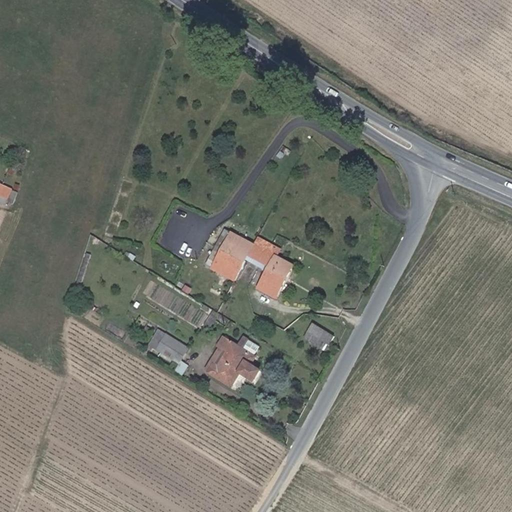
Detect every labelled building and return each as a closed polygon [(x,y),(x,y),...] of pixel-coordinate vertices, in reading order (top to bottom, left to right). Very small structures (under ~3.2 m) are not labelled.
[(14,185),(0,179),(0,197),(8,200),(14,185)] [(253,261),(255,258),(265,241),(262,239),(258,247),(239,237),(223,267),(214,263),(212,267),(220,272),(219,273),(240,284),(253,261)] [(265,241),(255,258),(274,269),(272,272),(263,289),(279,298),(296,268),(280,259),(284,251),(265,241)] [(274,269),(255,258),(253,261),(272,272),(274,269)] [(336,329),(314,316),(305,330),(327,343),(336,329)] [(188,344),(167,330),(163,336),(185,349),(188,344)] [(240,343),(225,334),(219,344),(221,345),(211,360),(214,363),(210,369),(232,383),(241,369),(254,378),(261,368),(251,362),(256,354),(255,353),(260,344),(245,335),(240,343)] [(185,349),(163,336),(156,347),(161,350),(164,346),(172,351),(169,355),(178,360),(185,349)]
